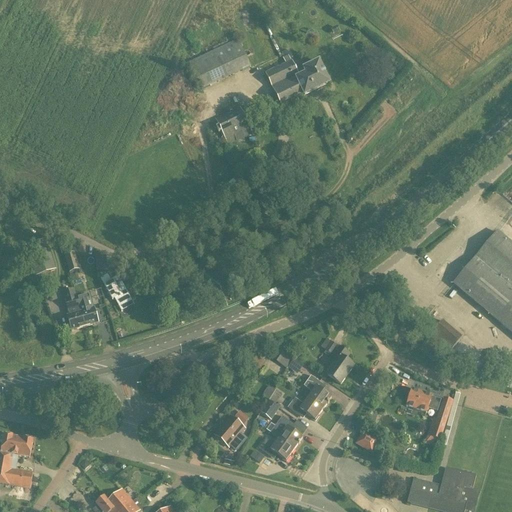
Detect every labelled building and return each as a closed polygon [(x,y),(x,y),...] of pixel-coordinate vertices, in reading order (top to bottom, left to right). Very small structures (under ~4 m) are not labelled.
[(238,41),(213,52),(226,80),(251,68),(238,41)] [(226,80),(213,52),(189,64),(202,91),(226,80)] [(299,79),(292,62),(266,76),(283,112),(303,103),(300,96),(303,95),(296,81),(299,79)] [(305,76),(299,79),(296,81),(303,95),(300,96),(303,103),(306,101),(304,98),(330,86),(319,63),(303,71),(305,76)] [(239,108),(216,120),(228,145),(252,133),(239,108)] [(332,219),(323,226),(326,230),(335,224),(332,219)] [(511,243),(498,232),(453,285),(511,334),(511,243)] [(26,246),(35,276),(55,269),(45,240),(26,246)] [(107,271),(107,265),(106,256),(105,256),(95,257),(97,272),(107,271)] [(78,265),(67,268),(69,274),(79,271),(78,265)] [(261,270),(266,277),(274,272),(269,265),(261,270)] [(115,300),(122,313),(134,305),(122,283),(116,286),(114,281),(104,286),(112,301),(115,300)] [(85,328),(73,290),(62,293),(69,317),(67,317),(71,332),(85,328)] [(74,290),(73,290),(85,328),(98,324),(94,309),(92,310),(90,301),(88,295),(76,298),(74,290)] [(437,358),(442,363),(462,338),(442,321),(421,346),(418,350),(434,362),(437,358)] [(320,348),(331,355),(338,347),(326,339),(320,348)] [(287,370),(288,368),(290,365),(293,361),(279,350),(272,359),(287,370)] [(331,362),(335,364),(326,376),(341,386),(354,367),(345,361),(348,356),(339,350),(331,362)] [(294,360),(293,361),(290,365),(299,372),(303,366),(294,360)] [(312,393),(308,399),(323,410),(331,399),(319,390),(323,385),(311,377),(303,387),(312,393)] [(262,397),(268,402),(276,390),(269,386),(262,397)] [(282,395),(276,390),(268,402),(274,406),(274,405),(282,395)] [(406,408),(426,414),(428,409),(437,412),(441,401),(432,398),(432,397),(412,391),(406,408)] [(443,439),(447,440),(460,395),(456,393),(443,439)] [(424,445),(437,449),(453,402),(443,398),(431,437),(427,436),(424,445)] [(323,410),(308,399),(304,405),(294,399),(287,409),(300,418),(303,413),(315,421),(323,410)] [(274,406),(268,402),(260,413),(271,421),(279,409),(274,405),(274,406)] [(241,414),(238,419),(245,424),(249,419),(241,414)] [(282,417),(270,433),(294,451),(303,439),(294,433),(298,428),(282,417)] [(215,437),(228,448),(245,429),(231,418),(215,437)] [(364,431),(356,443),(370,451),(377,440),(364,431)] [(294,451),(270,433),(270,434),(278,440),(274,445),(266,439),(259,450),(271,458),(274,454),(286,462),(294,451)] [(0,484),(30,490),(33,474),(16,471),(18,457),(30,459),(33,441),(3,436),(0,453),(0,484)] [(262,464),(266,457),(256,450),(251,457),(262,464)] [(399,464),(397,472),(407,474),(409,467),(399,464)] [(411,505),(439,511),(464,511),(465,511),(467,511),(473,511),(479,492),(472,490),(476,476),(446,469),(442,487),(414,480),(412,490),(411,489),(407,504),(410,505),(411,505)] [(120,511),(139,511),(140,511),(122,491),(108,501),(108,502),(109,502),(114,509),(117,507),(120,511)] [(79,492),(75,498),(93,508),(96,502),(79,492)] [(120,511),(117,507),(114,509),(109,502),(108,502),(108,501),(105,497),(96,505),(98,507),(94,510),(95,511),(120,511)]
